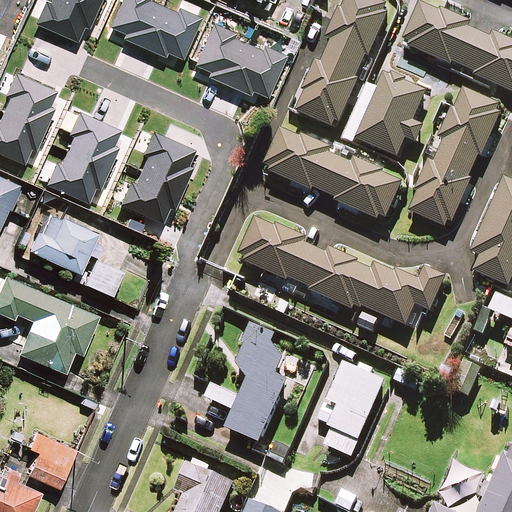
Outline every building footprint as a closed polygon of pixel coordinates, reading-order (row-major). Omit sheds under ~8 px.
[(92,0),(68,0),(67,4),(87,12),(92,0)] [(339,124),(342,126),(361,82),(358,81),(367,60),(370,62),(394,9),(373,0),(344,0),(328,38),(335,41),(327,60),(321,57),(296,114),(336,132),(339,124)] [(411,46),(409,49),(511,94),(511,44),(495,36),(492,43),(468,32),(470,27),(423,6),(406,44),(411,46)] [(175,80),(120,70),(119,75),(111,73),(109,85),(99,83),(94,113),(102,115),(99,132),(108,133),(103,163),(158,172),(167,119),(186,122),(190,96),(173,93),(175,80)] [(428,96),(385,77),(357,142),(399,161),(408,142),(417,147),(425,131),(415,126),(428,96)] [(455,225),(501,116),(495,114),(498,109),(461,94),(441,142),(446,144),(439,160),(434,158),(410,215),(447,230),(450,223),(455,225)] [(314,195),(316,190),(339,201),(337,206),(379,225),(381,221),(388,223),(405,186),(354,162),(351,167),(330,157),(332,154),(284,131),(267,167),(272,170),(270,175),(314,195)] [(39,195),(0,178),(0,224),(7,210),(28,219),(39,195)] [(511,185),(506,183),(475,254),(483,258),(476,275),(511,290),(511,287),(511,185)] [(144,205),(127,199),(118,224),(135,230),(144,205)] [(95,236),(49,215),(41,234),(36,232),(27,252),(77,274),(74,281),(110,297),(120,273),(95,262),(102,248),(92,243),(95,236)] [(240,264),(289,286),(291,282),(310,290),(308,295),(353,315),(357,307),(416,333),(422,320),(414,317),(418,309),(432,315),(447,281),(426,272),(420,284),(399,274),(397,278),(380,271),(378,274),(330,253),(328,257),(303,246),(305,241),(260,221),(240,264)] [(5,278),(0,289),(0,314),(14,321),(16,315),(32,322),(18,354),(64,374),(73,353),(80,356),(97,318),(5,278)] [(508,349),(511,350),(511,305),(498,299),(492,313),(484,309),(474,332),(485,337),(494,316),(511,323),(511,333),(510,339),(511,340),(508,349)] [(249,341),(237,367),(250,380),(242,400),(214,388),(209,401),(236,413),(228,432),(262,446),(289,384),(277,379),(286,357),(249,341)] [(482,372),(465,365),(453,392),(470,400),(482,372)] [(387,386),(346,368),(322,423),(336,429),(327,449),(354,460),(387,386)] [(400,372),(395,383),(418,394),(423,383),(400,372)] [(75,451),(33,432),(26,448),(38,453),(28,476),(58,489),(75,451)] [(511,511),(511,449),(482,511),(443,511),(439,510),(438,511),(511,511)] [(211,476),(213,471),(196,463),(194,469),(189,466),(176,494),(186,498),(180,511),(224,511),(236,487),(211,476)] [(0,511),(31,511),(39,494),(7,480),(2,491),(0,489),(0,511)]
